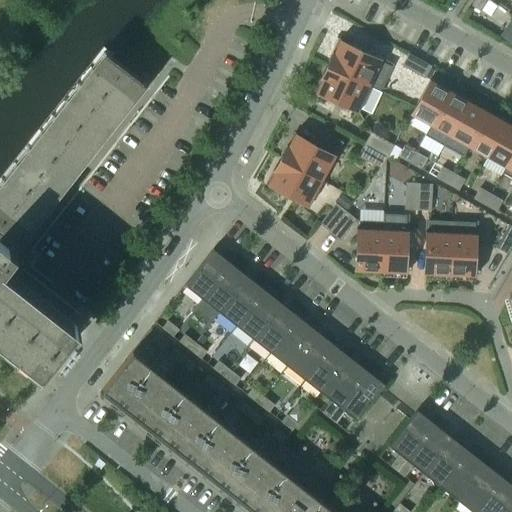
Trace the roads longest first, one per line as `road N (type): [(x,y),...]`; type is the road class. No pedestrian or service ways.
road 1 (residential): [(56,409),(218,194)]
road 2 (residential): [(218,194),(311,0)]
road 3 (residential): [(370,313),(397,296),(463,299),(482,308),(511,391)]
road 4 (residential): [(218,194),(370,313)]
road 5 (residential): [(370,313),(507,420)]
road 6 (residential): [(183,511),(56,409)]
road 7 (residential): [(511,67),(385,0)]
